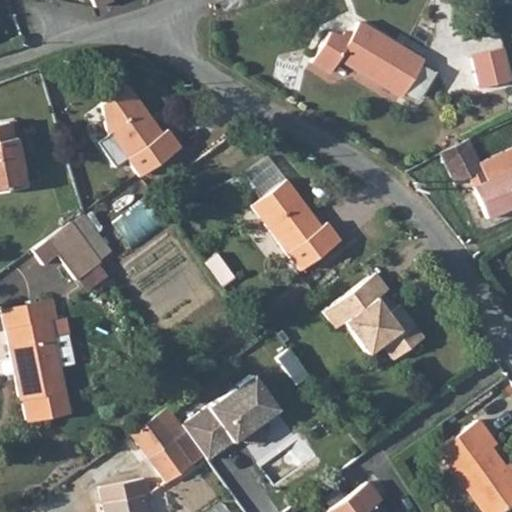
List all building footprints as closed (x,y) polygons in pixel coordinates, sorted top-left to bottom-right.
[(115,0),(91,0),(95,9),(115,0)] [(331,64),(397,100),(417,64),(350,27),(345,37),(336,32),(331,41),(321,36),(305,66),(324,77),(331,64)] [(480,87),(511,80),(511,67),(508,45),(473,52),(480,87)] [(137,181),(177,151),(167,137),(158,144),(151,136),(157,131),(129,92),(102,111),(107,140),(137,181)] [(467,142),(435,155),(449,188),(465,182),(483,223),(511,210),(511,173),(485,184),(467,142)] [(0,199),(22,195),(11,148),(0,150),(0,199)] [(137,181),(139,185),(180,155),(177,151),(137,181)] [(312,229),(317,225),(288,187),(253,213),(301,278),(341,248),(328,230),(319,237),(312,229)] [(118,224),(135,248),(165,226),(148,202),(118,224)] [(110,260),(83,224),(71,233),(98,269),(110,260)] [(57,264),(75,289),(99,271),(98,269),(71,233),(69,231),(31,259),(42,274),(57,264)] [(407,333),(401,337),(378,306),(391,296),(378,280),(325,319),(337,336),(346,330),(370,361),(383,351),(395,368),(419,349),(407,333)] [(401,337),(407,333),(419,349),(426,345),(391,296),(378,306),(401,337)] [(50,330),(59,329),(55,308),(2,319),(21,406),(24,407),(29,428),(70,418),(60,375),(54,344),(50,330)] [(76,372),(69,341),(54,344),(60,375),(76,372)] [(255,370),(184,421),(211,459),(282,408),(255,370)] [(280,484),(317,460),(304,439),(266,464),(280,484)] [(176,448),(153,466),(171,489),(195,472),(176,448)] [(511,511),(511,477),(508,473),(494,454),(460,479),(483,511),(511,511)] [(149,486),(104,495),(107,511),(149,511),(147,503),(153,502),(149,486)] [(368,488),(335,511),(375,511),(382,507),(368,488)]
